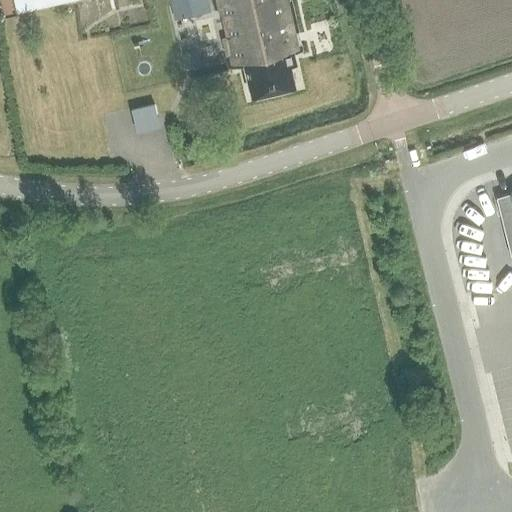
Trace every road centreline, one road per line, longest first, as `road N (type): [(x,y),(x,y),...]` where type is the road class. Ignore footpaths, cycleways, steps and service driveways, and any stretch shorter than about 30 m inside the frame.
road 1 (unclassified): [(511,155),(416,187),(497,508)]
road 2 (tertiary): [(397,120),(186,188),(100,195),(0,185)]
road 3 (unclassified): [(397,120),(367,0)]
road 4 (tertiary): [(397,120),(511,81)]
